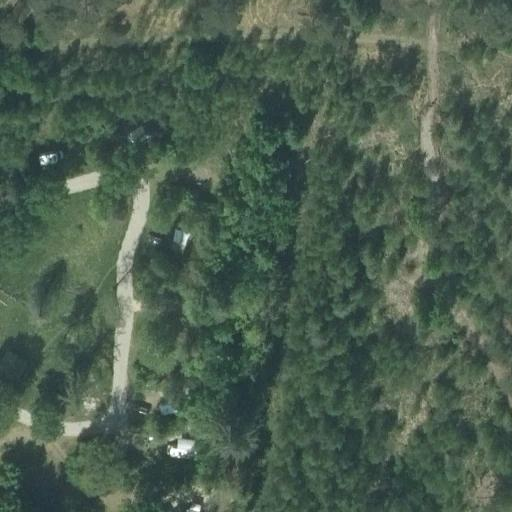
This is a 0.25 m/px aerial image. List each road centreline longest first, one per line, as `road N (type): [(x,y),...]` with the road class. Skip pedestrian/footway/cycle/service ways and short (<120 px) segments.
road 1 (track): [(429,46),(315,36),(0,47)]
road 2 (track): [(429,46),(432,103),(423,132),(437,181),(423,264),(511,400)]
